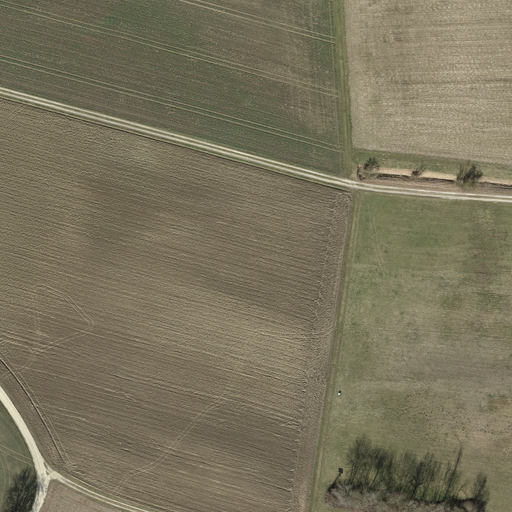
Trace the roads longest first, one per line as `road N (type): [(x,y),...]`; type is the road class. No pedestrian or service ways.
road 1 (track): [(511,197),(349,183),(0,91)]
road 2 (track): [(0,396),(45,467),(37,511)]
